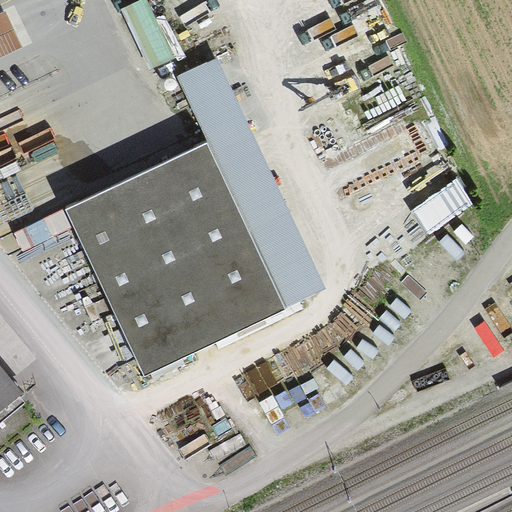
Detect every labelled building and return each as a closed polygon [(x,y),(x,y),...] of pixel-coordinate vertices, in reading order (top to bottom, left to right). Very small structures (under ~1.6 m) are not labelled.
[(0,7),(0,53),(28,40),(11,3),(0,7)] [(163,93),(183,84),(156,27),(136,37),(163,93)] [(283,306),(204,140),(62,207),(141,373),(283,306)] [(464,176),(419,201),(433,226),(478,202),(464,176)] [(0,413),(17,400),(0,379),(0,413)]
